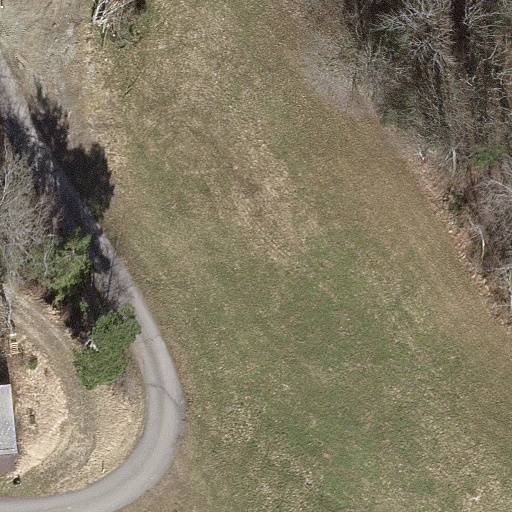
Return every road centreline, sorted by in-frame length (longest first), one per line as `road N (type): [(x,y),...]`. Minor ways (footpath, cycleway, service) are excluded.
road 1 (unclassified): [(30,511),(78,506),(139,474),(164,437),(168,389),(149,338),(0,73)]
road 2 (track): [(9,511),(82,449),(99,410),(76,362),(0,296)]
